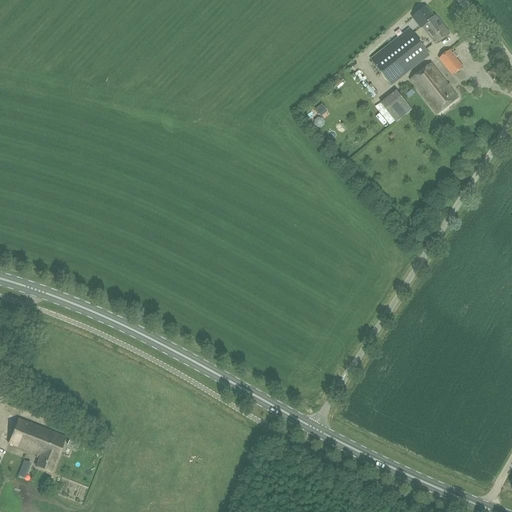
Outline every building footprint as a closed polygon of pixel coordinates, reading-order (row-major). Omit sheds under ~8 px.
[(446,29),(443,25),(436,16),(423,26),(436,44),(448,34),(445,30),(446,29)] [(411,29),(418,34),(423,28),(415,23),(411,29)] [(371,59),(386,80),(390,86),(430,56),(410,30),(371,59)] [(464,67),(450,50),(440,58),(453,75),(464,67)] [(485,72),(478,62),(475,64),(470,56),(463,61),(475,79),(485,72)] [(459,99),(445,80),(432,64),(410,81),(438,115),(459,99)] [(412,110),(397,91),(381,103),(396,122),(412,110)] [(41,456),(36,467),(51,472),(65,437),(19,419),(9,443),(41,456)] [(66,445),(77,449),(80,441),(70,437),(66,445)]
